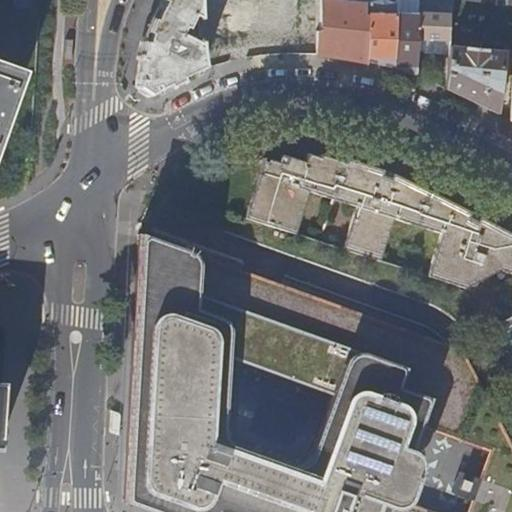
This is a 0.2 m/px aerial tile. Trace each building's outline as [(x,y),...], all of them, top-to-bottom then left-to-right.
[(198,26),(197,0),(162,0),(158,7),(147,30),(142,52),(136,88),(149,96),(178,80),(202,69),(199,43),(178,36),(182,28),(186,29),(188,23),(198,26)] [(197,0),(198,26),(199,43),(202,69),(234,59),(248,56),(248,21),(247,0),(197,0)] [(247,0),(248,21),(274,21),(273,0),(247,0)] [(273,0),(274,21),(275,29),(287,28),(286,0),(273,0)] [(316,0),(316,53),(316,54),(367,60),(366,0),(316,0)] [(366,0),(367,60),(374,62),(391,68),(394,0),(366,0)] [(416,0),(394,0),(391,68),(398,70),(417,75),(423,79),(424,69),(417,68),(418,39),(449,39),(450,25),(451,16),(416,15),(417,2),(416,0)] [(452,2),(417,2),(416,15),(451,16),(452,2)] [(449,45),(445,88),(495,110),(501,50),(449,45)] [(0,139),(22,75),(24,75),(24,74),(0,65),(0,139)] [(303,152),(301,160),(312,163),(314,155),(303,152)] [(260,154),(258,160),(241,215),(244,216),(372,258),(438,279),(465,287),(484,324),(511,310),(511,233),(508,232),(464,208),(463,211),(422,198),(425,189),(404,178),(375,167),(373,172),(339,161),(316,153),(314,155),(312,163),(301,160),(278,153),(276,160),(260,154)] [(373,172),(375,167),(365,163),(341,156),(341,157),(339,161),(373,172)] [(463,211),(464,208),(425,189),(422,198),(463,211)] [(250,511),(511,511),(511,448),(461,351),(446,346),(242,272),(209,260),(143,236),(136,234),(136,243),(135,250),(134,260),(123,442),(123,502),(149,511),(217,511),(218,501),(250,511)]
